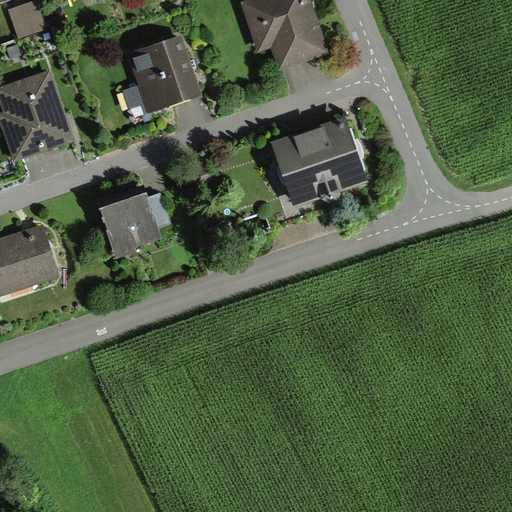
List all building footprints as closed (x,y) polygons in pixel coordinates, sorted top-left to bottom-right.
[(39,0),(36,0),(9,11),(20,38),(50,26),(39,0)] [(307,0),(264,0),(245,7),(270,73),(327,51),(307,0)] [(181,37),(131,54),(150,107),(200,90),(181,37)] [(46,73),(0,88),(0,99),(20,156),(69,138),(46,73)] [(346,118),(274,143),(295,203),(300,202),(367,179),(346,118)] [(144,191),(98,207),(116,257),(162,240),(144,191)] [(44,227),(0,239),(0,296),(59,279),(44,227)]
